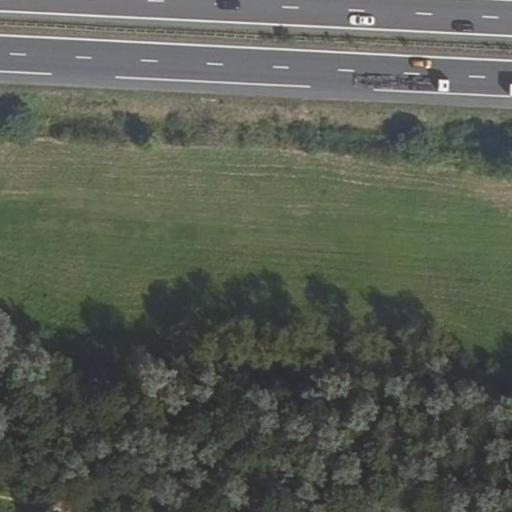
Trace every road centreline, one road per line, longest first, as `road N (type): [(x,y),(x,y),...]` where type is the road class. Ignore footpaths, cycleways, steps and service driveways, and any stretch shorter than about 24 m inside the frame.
road 1 (trunk): [(0,53),(511,77)]
road 2 (trunk): [(511,17),(160,0)]
